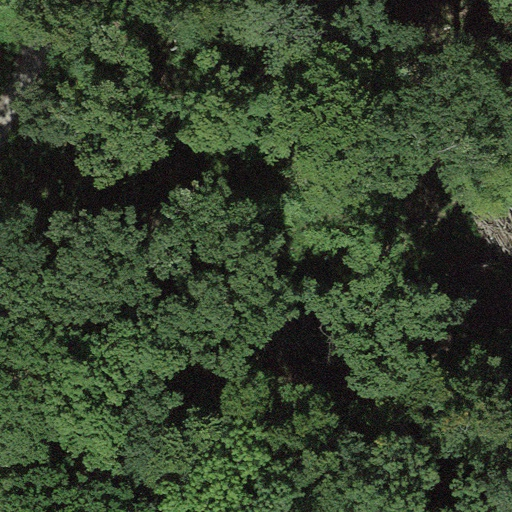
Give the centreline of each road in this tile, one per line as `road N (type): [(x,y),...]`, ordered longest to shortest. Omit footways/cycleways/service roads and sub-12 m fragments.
road 1 (track): [(85,511),(511,314)]
road 2 (track): [(68,0),(0,142)]
